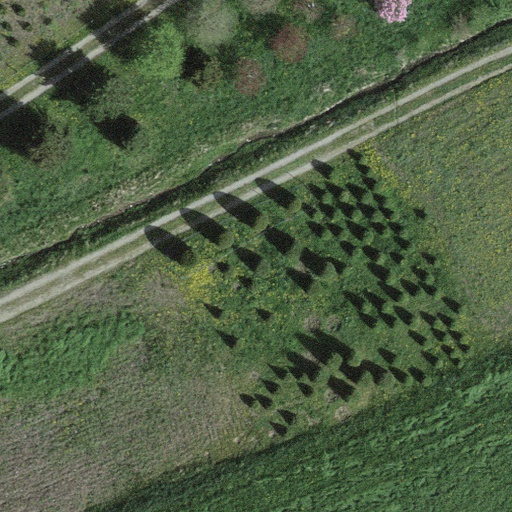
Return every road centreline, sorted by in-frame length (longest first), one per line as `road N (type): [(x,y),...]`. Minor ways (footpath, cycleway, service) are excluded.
road 1 (track): [(0,308),(511,57)]
road 2 (track): [(161,0),(0,105)]
